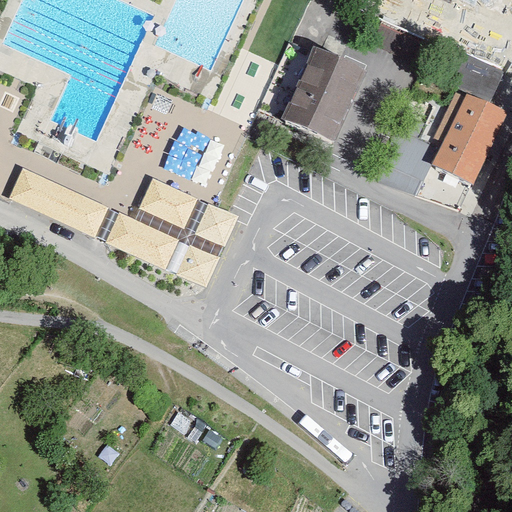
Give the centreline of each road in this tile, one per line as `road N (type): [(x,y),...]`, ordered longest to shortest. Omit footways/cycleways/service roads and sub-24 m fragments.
road 1 (residential): [(404,493),(120,278),(0,215)]
road 2 (residential): [(0,315),(107,329),(220,392),(359,490),(404,493)]
road 3 (residential): [(404,493),(435,333),(511,162)]
